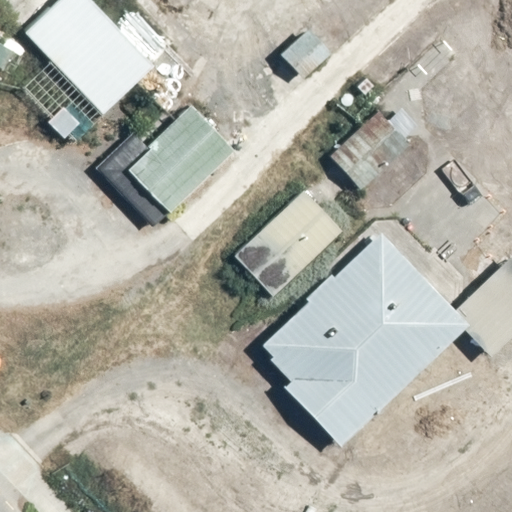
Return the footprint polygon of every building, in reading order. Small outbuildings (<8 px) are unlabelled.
[(154,66),(90,0),(53,0),(21,32),(50,62),(22,89),(75,142),(154,66)] [(334,0),(191,0),(174,16),(242,88),(334,0)] [(232,144),(190,105),(130,170),(172,209),(232,144)] [(409,145),(378,110),(329,153),(360,188),(409,145)] [(343,227),(302,186),(235,251),(275,293),(343,227)] [(466,324),(377,233),(257,347),(342,439),(466,324)]
